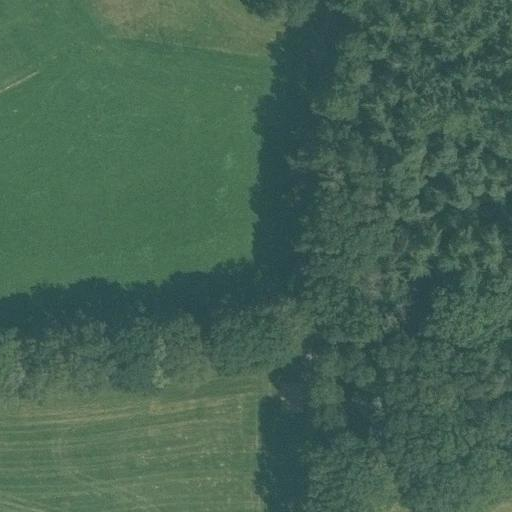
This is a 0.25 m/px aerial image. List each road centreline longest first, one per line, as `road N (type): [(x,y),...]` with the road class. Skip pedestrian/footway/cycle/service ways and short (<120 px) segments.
road 1 (unclassified): [(309,511),(299,248),(319,118),(325,0)]
road 2 (track): [(511,294),(305,346)]
